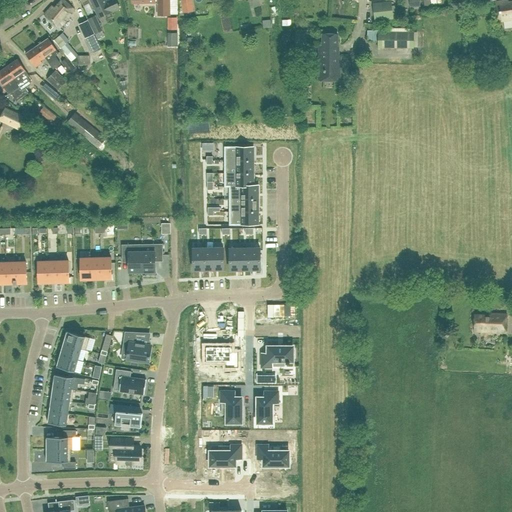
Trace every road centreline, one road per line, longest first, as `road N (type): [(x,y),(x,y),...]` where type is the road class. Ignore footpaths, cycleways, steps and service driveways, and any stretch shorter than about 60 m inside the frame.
road 1 (residential): [(249,486),(247,296)]
road 2 (residential): [(156,482),(171,304)]
road 3 (residential): [(23,486),(25,405),(45,311)]
road 4 (residential): [(247,296),(281,286),(283,155)]
road 5 (residential): [(23,486),(156,482)]
road 6 (residential): [(45,311),(171,304)]
